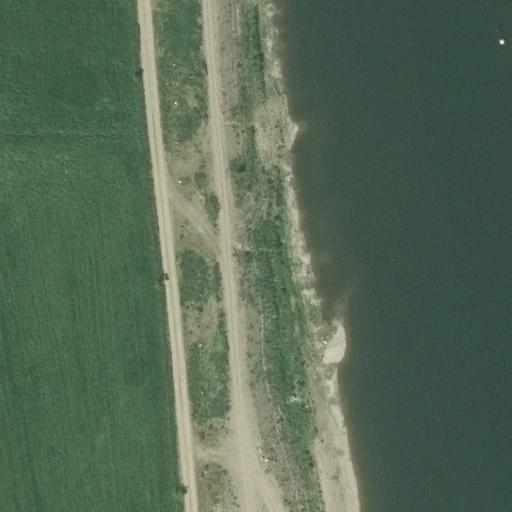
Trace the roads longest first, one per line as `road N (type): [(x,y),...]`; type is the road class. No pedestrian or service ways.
road 1 (track): [(195,0),(245,511)]
road 2 (track): [(142,0),(186,511)]
road 3 (track): [(180,444),(238,452),(265,481),(278,511)]
